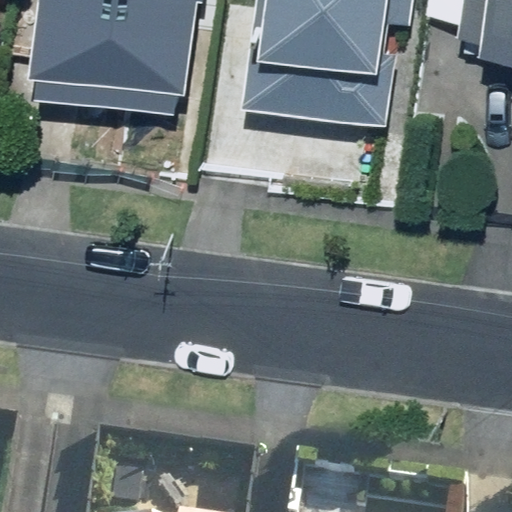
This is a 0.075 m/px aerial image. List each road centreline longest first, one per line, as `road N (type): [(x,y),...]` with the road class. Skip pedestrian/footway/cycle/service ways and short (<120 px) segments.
road 1 (residential): [(511,351),(0,284)]
road 2 (unknown): [(110,299),(74,511)]
